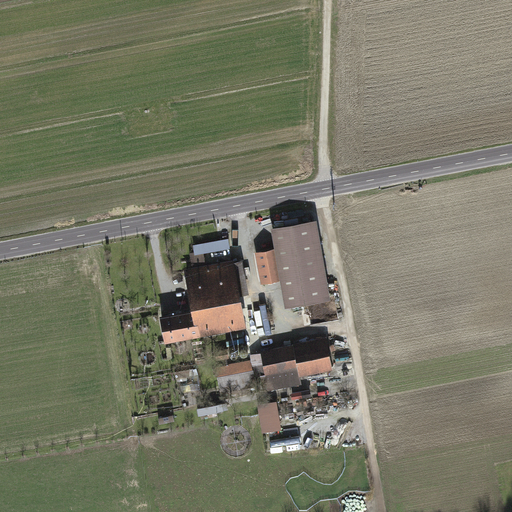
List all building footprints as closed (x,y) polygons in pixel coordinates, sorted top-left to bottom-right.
[(317,218),(271,226),(285,306),(331,298),(317,218)] [(274,247),(255,251),(261,281),(280,278),(274,247)] [(235,259),(184,268),(191,308),(158,314),(163,342),(247,326),(235,259)] [(255,363),(222,370),(225,386),(303,370),(305,378),(335,372),(328,339),(253,355),(255,363)] [(260,403),(263,430),(283,428),(280,400),(260,403)]
